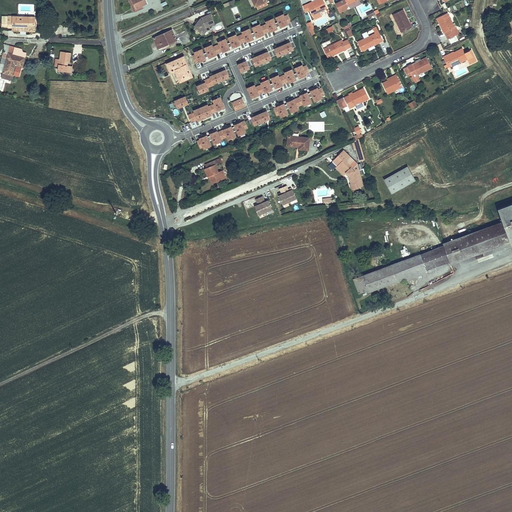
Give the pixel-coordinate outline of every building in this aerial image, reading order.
[(136,9),(131,0),(128,0),(134,12),(143,8),(142,6),(136,9)] [(145,0),(131,0),(136,9),(142,6),(147,4),(145,0)] [(252,0),(255,6),(256,5),(258,9),(268,5),(265,0),(252,0)] [(311,2),(307,4),(310,9),(314,20),(322,16),(320,12),(327,8),(323,0),(317,0),(316,1),(317,1),(311,4),(311,2)] [(343,0),(335,4),(340,12),(346,9),(348,5),(358,0),(343,0)] [(358,0),(348,5),(351,9),(361,4),(359,0),(358,0)] [(403,10),(393,15),(401,33),(412,27),(410,24),(409,24),(407,19),(403,10)] [(448,39),(456,35),(459,34),(456,27),(455,27),(447,13),(437,18),(440,24),(441,23),(443,28),(442,29),(444,33),(445,32),(448,39)] [(211,14),(205,17),(206,19),(203,20),(201,18),(195,26),(202,32),(206,27),(215,24),(211,14)] [(283,14),(276,17),(278,22),(277,23),(278,27),(280,26),(281,27),(288,24),(287,23),(291,22),(288,15),(284,17),(283,14)] [(35,31),(35,17),(9,16),(9,17),(2,16),(2,27),(8,27),(8,28),(13,28),(12,29),(26,30),(26,31),(35,31)] [(277,27),(278,27),(277,23),(275,23),(273,19),(266,22),(267,24),(264,25),(267,32),(270,31),(270,32),(277,29),(277,27)] [(264,34),(267,32),(264,25),(260,27),(259,25),(252,28),(254,32),(253,33),(255,37),(256,36),(257,38),(264,35),(264,34)] [(68,35),(68,27),(58,27),(57,34),(68,35)] [(357,42),(362,51),(369,48),(368,46),(373,43),(374,45),(383,41),(376,27),(373,29),(375,33),(357,42)] [(255,37),(253,33),(251,34),(249,29),(242,32),(243,34),(240,36),(243,43),(246,41),(247,42),(254,39),(253,38),(255,37)] [(154,38),(158,48),(169,43),(169,44),(177,40),(172,30),(154,38)] [(243,43),(240,36),(237,37),(236,35),(229,38),(231,43),(229,44),(231,48),(233,47),(233,48),(240,45),(240,44),(243,43)] [(456,35),(448,39),(451,44),(458,40),(456,35)] [(328,58),(332,56),(331,54),(337,51),(337,53),(351,47),(348,39),(343,42),(340,43),(339,41),(323,49),(328,58)] [(231,48),(229,44),(228,44),(226,40),(219,43),(219,45),(216,46),(219,53),(223,52),(223,53),(230,50),(229,48),(231,48)] [(290,42),(282,45),(285,53),(287,52),(293,50),(290,42)] [(0,71),(3,73),(10,46),(4,44),(5,50),(5,53),(3,52),(0,65),(0,71)] [(285,53),(282,45),(274,49),(278,56),(284,53),(285,53)] [(22,67),(26,53),(23,52),(22,49),(10,46),(3,73),(4,73),(2,78),(11,80),(13,75),(19,77),(21,70),(21,68),(22,67)] [(219,53),(216,46),(213,48),(212,46),(205,49),(207,53),(206,54),(207,58),(209,57),(210,59),(217,56),(216,55),(219,53)] [(462,48),(453,53),(454,54),(448,57),(447,55),(443,57),(447,64),(444,66),(445,68),(448,67),(451,66),(452,67),(453,66),(457,64),(467,59),(470,64),(476,61),(471,50),(465,53),(462,48)] [(204,55),(202,50),(195,53),(196,55),(192,57),(195,64),(199,62),(199,63),(206,60),(206,59),(207,58),(206,54),(204,55)] [(71,53),(61,51),(60,59),(59,66),(58,71),(71,72),(72,66),(67,65),(65,65),(65,62),(68,62),(69,62),(71,53)] [(268,52),(260,55),(264,63),(265,62),(271,60),(268,52)] [(262,63),(264,63),(260,55),(252,58),(256,66),(262,63)] [(183,57),(168,64),(171,72),(175,70),(180,81),(192,76),(183,57)] [(412,75),(412,77),(415,81),(415,82),(420,80),(417,75),(432,68),(427,57),(421,60),(420,59),(415,61),(416,62),(404,68),(408,77),(412,75)] [(250,70),(246,61),(238,64),(242,73),(243,72),(250,70)] [(302,65),(295,68),(297,73),(295,73),(297,77),(298,77),(299,78),(306,75),(306,74),(309,72),(306,66),(303,67),(302,65)] [(297,77),(295,73),(294,74),(292,69),(285,73),(286,75),(282,76),(285,83),(289,81),(289,82),(296,79),(295,78),(297,77)] [(226,70),(219,74),(223,83),(224,82),(230,79),(226,70)] [(223,83),(219,74),(211,77),(212,78),(208,80),(212,88),(215,87),(215,86),(223,83)] [(276,88),(283,85),(282,84),(285,83),(282,76),(279,77),(278,75),(271,78),(273,83),(272,84),(273,88),(275,87),(276,88)] [(402,87),(397,76),(393,78),(394,79),(388,81),(388,80),(388,81),(382,83),(387,94),(402,87)] [(212,88),(208,80),(205,81),(206,84),(198,87),(202,96),(210,92),(209,90),(212,88)] [(273,88),(272,84),(270,84),(268,80),(261,83),(262,84),(258,86),(262,93),(265,92),(265,93),(272,90),(272,88),(273,88)] [(258,95),(262,93),(258,86),(255,87),(254,85),(247,88),(252,98),(259,95),(258,95)] [(311,93),(310,93),(312,97),(313,97),(315,101),(322,98),(321,96),(325,95),(322,88),(318,89),(318,88),(311,91),(311,93)] [(343,97),(336,100),(341,109),(344,107),(346,108),(347,111),(350,110),(349,109),(354,106),(369,99),(364,88),(358,91),(358,92),(353,94),(353,93),(349,95),(344,98),(343,97)] [(230,95),(232,101),(241,98),(239,92),(230,95)] [(312,97),(310,93),(308,94),(308,92),(301,96),(301,97),(298,98),(301,105),(304,104),(305,106),(312,103),(310,98),(312,97)] [(176,103),(179,110),(189,105),(186,98),(176,103)] [(218,111),(224,108),(220,98),(213,101),(215,104),(212,106),(215,113),(218,111)] [(301,105),(298,98),(288,103),(288,104),(287,105),(288,109),(290,108),(292,113),(299,109),(298,106),(301,105)] [(243,99),(232,103),(235,111),(246,106),(243,99)] [(288,109),(287,105),(285,105),(284,104),(274,109),(278,117),(281,115),(282,117),(289,114),(287,109),(288,109)] [(215,113),(212,106),(208,107),(207,105),(201,108),(205,118),(212,115),(211,114),(215,113)] [(198,120),(198,121),(205,118),(201,108),(194,111),(195,113),(198,120)] [(259,115),(263,122),(270,119),(267,111),(259,115)] [(191,123),(198,120),(195,113),(188,116),(191,123)] [(252,118),(255,126),(263,122),(259,115),(252,118)] [(239,135),(246,132),(245,129),(248,128),(245,121),(235,125),(235,127),(234,127),(236,131),(237,131),(239,135)] [(236,131),(234,127),(232,128),(232,127),(221,131),(224,138),(228,137),(229,140),(236,137),(234,132),(236,131)] [(224,138),(221,131),(218,133),(218,131),(211,134),(211,136),(209,136),(211,141),(213,140),(215,145),(222,141),(221,140),(224,138)] [(211,141),(209,136),(208,137),(207,136),(200,139),(201,140),(198,142),(200,149),(204,147),(205,149),(212,146),(210,141),(211,141)] [(287,145),(297,146),(297,145),(299,145),(299,147),(298,149),(308,150),(309,138),(288,136),(287,145)] [(354,149),(356,149),(357,149),(358,152),(361,151),(356,140),(352,142),(354,149)] [(357,149),(356,149),(359,161),(365,160),(361,151),(358,152),(357,149)] [(333,161),(338,166),(346,174),(346,173),(350,176),(349,176),(351,184),(350,184),(352,189),(353,192),(359,190),(358,187),(363,186),(357,164),(343,150),(333,161)] [(204,169),(208,177),(209,176),(210,178),(212,184),(226,178),(222,170),(220,171),(216,164),(222,162),(221,158),(205,164),(207,168),(204,169)] [(346,174),(338,166),(336,168),(344,175),(346,174)] [(407,166),(384,179),(392,194),(415,181),(407,166)] [(283,187),(289,202),(296,199),(292,190),(289,191),(286,185),(283,187)] [(282,205),(289,202),(283,187),(279,189),(282,194),(279,196),(282,205)] [(262,196),(259,198),(265,212),(272,209),(268,200),(265,202),(262,196)] [(265,212),(259,198),(256,199),(258,205),(255,206),(258,215),(265,212)] [(511,203),(504,207),(499,209),(504,222),(493,226),(483,230),(480,231),(487,250),(511,240),(511,203)] [(487,250),(480,231),(443,244),(444,245),(451,263),(487,250)] [(406,280),(451,263),(444,245),(357,278),(363,292),(368,291),(368,292),(371,290),(380,288),(390,284),(399,280),(405,278),(406,280)] [(363,292),(357,278),(353,279),(359,294),(363,292)]
